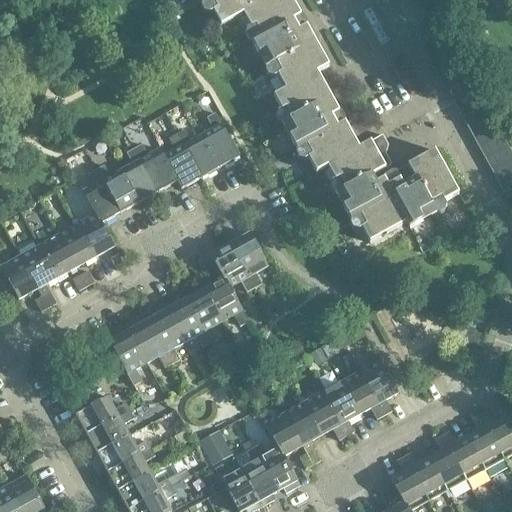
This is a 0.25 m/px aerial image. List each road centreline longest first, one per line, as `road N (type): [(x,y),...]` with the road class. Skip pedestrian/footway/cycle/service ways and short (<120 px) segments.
road 1 (residential): [(422,423),(362,317),(289,267),(249,201),(182,232),(147,272),(7,350)]
road 2 (residential): [(511,235),(385,0)]
road 3 (residential): [(90,511),(7,350)]
road 4 (residential): [(422,423),(491,383),(511,319)]
road 5 (residential): [(329,511),(340,476),(422,423)]
